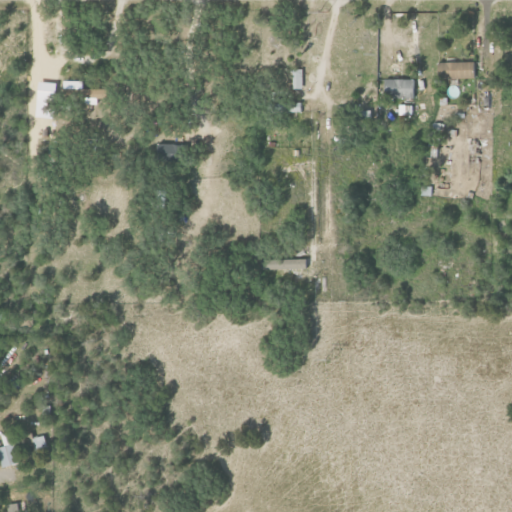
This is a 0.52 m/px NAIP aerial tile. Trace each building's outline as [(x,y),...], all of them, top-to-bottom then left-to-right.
[(472,62),(437,63),(438,79),(472,78),(472,62)] [(300,69),(290,69),(291,89),(301,88),(300,69)] [(383,98),(413,98),(413,79),(383,79),(383,98)] [(69,96),(102,97),(102,89),(85,88),(85,85),(70,84),(69,96)] [(301,102),(287,102),(287,111),(301,112),(301,102)] [(165,144),(156,143),(155,157),(177,157),(177,148),(183,148),(183,138),(174,138),(174,140),(165,139),(165,144)] [(303,259),(261,260),(261,270),(304,269),(303,259)] [(0,448),(4,467),(20,464),(14,432),(4,434),(6,447),(0,448)] [(10,504),(10,511),(20,511),(20,503),(10,504)]
